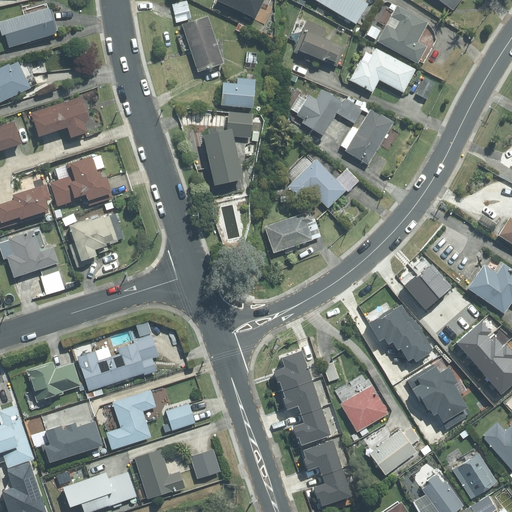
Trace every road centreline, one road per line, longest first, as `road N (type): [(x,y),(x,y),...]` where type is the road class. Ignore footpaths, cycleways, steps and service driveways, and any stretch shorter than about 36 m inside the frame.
road 1 (tertiary): [(511,35),(398,227),(312,297)]
road 2 (tertiary): [(197,273),(137,102),(114,0)]
road 3 (residential): [(0,335),(197,273)]
road 4 (residential): [(277,511),(223,350)]
road 5 (unknown): [(336,298),(420,442)]
